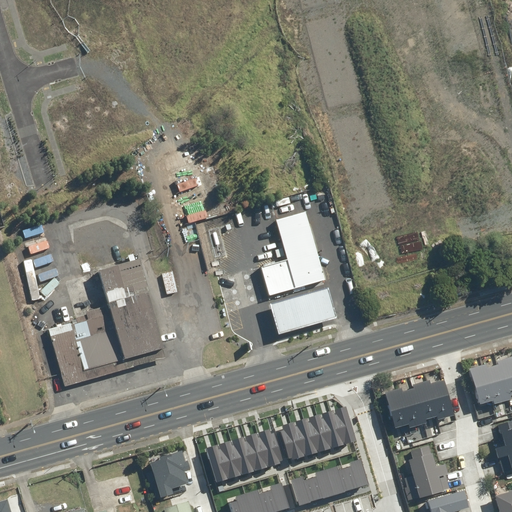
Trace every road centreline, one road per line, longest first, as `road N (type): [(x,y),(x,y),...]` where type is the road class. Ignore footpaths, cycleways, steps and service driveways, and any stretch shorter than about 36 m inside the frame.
road 1 (secondary): [(0,458),(349,357)]
road 2 (unknown): [(248,307),(233,227),(281,201),(310,210),(330,282)]
road 3 (residential): [(439,331),(463,415),(471,511)]
road 4 (residential): [(349,357),(395,511)]
road 5 (unknown): [(182,0),(174,27),(139,49),(83,67)]
